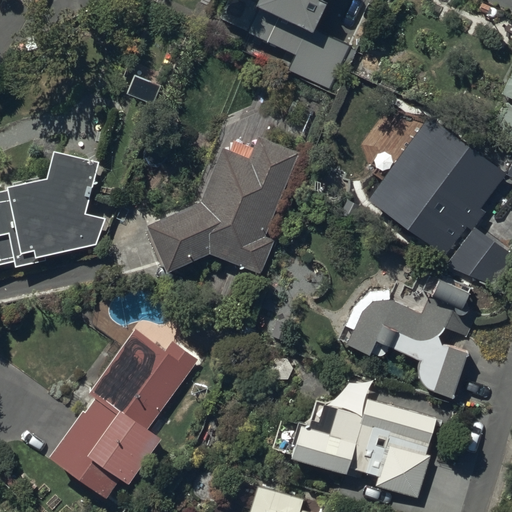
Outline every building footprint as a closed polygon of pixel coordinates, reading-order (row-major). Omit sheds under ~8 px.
[(321,0),(250,0),(250,1),(309,27),(321,0)] [(511,98),(498,129),(510,134),(507,138),(511,140),(511,98)] [(429,120),(368,204),(443,258),(465,229),(469,232),(482,215),(479,213),(506,176),(429,120)] [(199,208),(145,233),(166,279),(209,260),(258,279),(272,242),(264,239),(297,157),(258,142),(256,147),(236,139),(229,156),(221,153),(199,208)] [(52,155),(45,183),(0,195),(0,269),(10,267),(12,274),(46,265),(45,261),(96,247),(102,223),(84,219),(97,166),(52,155)] [(503,253),(474,230),(445,269),(485,284),(503,253)] [(346,347),(344,351),(367,363),(374,350),(387,356),(388,355),(418,365),(417,366),(417,367),(417,368),(417,369),(416,370),(416,371),(416,372),(416,373),(416,374),(416,375),(416,376),(417,377),(417,379),(417,380),(417,381),(418,382),(418,383),(419,383),(419,384),(420,385),(420,386),(421,387),(422,388),(422,389),(423,389),(424,390),(425,391),(426,392),(427,393),(428,393),(429,394),(430,394),(431,394),(432,395),(432,397),(451,404),(467,359),(441,350),(438,341),(438,340),(439,340),(439,339),(440,339),(441,338),(441,337),(442,337),(442,336),(443,335),(443,334),(444,333),(466,338),(474,315),(466,312),(464,310),(467,299),(437,286),(439,284),(429,279),(422,296),(428,299),(421,315),(389,304),(377,304),(364,311),(353,330),(346,326),(336,342),(346,347)] [(145,434),(195,363),(170,345),(164,353),(158,349),(162,343),(148,333),(142,341),(133,334),(86,400),(93,404),(83,418),(81,417),(45,468),(100,506),(115,484),(125,491),(158,444),(145,434)] [(289,458),(287,468),(346,482),(348,474),(376,481),(374,491),(418,502),(438,420),(405,412),(406,408),(366,398),(368,391),(345,386),(342,396),(337,401),(326,406),(315,403),(309,426),(279,419),(271,454),(289,458)] [(299,511),(302,503),(256,490),(249,511),(299,511)]
